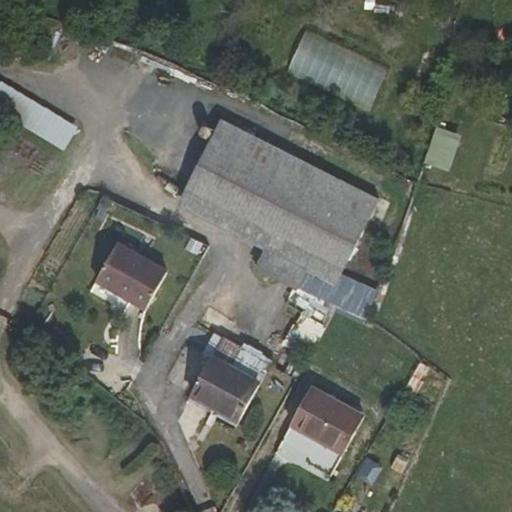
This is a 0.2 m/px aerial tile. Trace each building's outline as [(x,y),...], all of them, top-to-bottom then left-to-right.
[(0,114),(64,151),(79,125),(2,81),(0,83),(0,114)] [(343,273),(380,194),(218,118),(177,205),(263,246),(253,266),(294,285),(285,305),(298,311),(283,344),(298,352),(299,351),(309,356),(331,309),(364,324),(380,290),(343,273)] [(436,125),(424,162),(449,170),(462,134),(436,125)] [(189,290),(140,261),(118,297),(165,328),(189,290)] [(420,361),(405,389),(418,395),(432,368),(420,361)] [(265,433),(284,397),(237,371),(217,406),(265,433)] [(389,426),(338,399),(318,438),(370,465),(389,426)]
